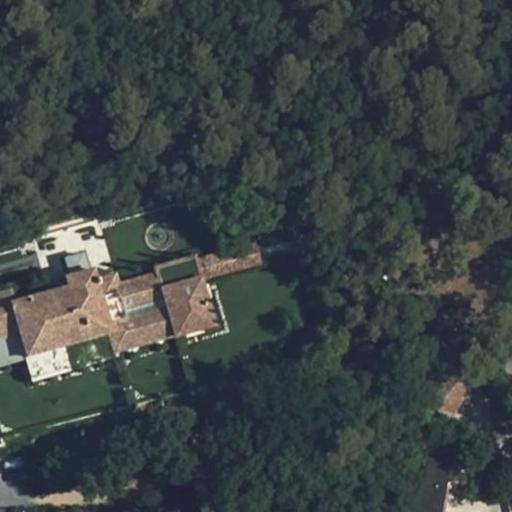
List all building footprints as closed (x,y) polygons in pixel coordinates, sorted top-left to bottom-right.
[(0,293),(0,341),(20,336),(26,359),(62,349),(109,335),(113,351),(174,334),(175,338),(214,327),(194,257),(156,268),(157,274),(118,285),(115,275),(96,280),(94,271),(66,279),(68,288),(15,303),(11,290),(0,293)] [(0,366),(26,359),(20,336),(0,341),(0,366)] [(62,349),(26,359),(33,380),(68,371),(62,349)] [(511,355),(499,367),(511,381),(511,355)] [(483,453),(454,444),(452,457),(447,486),(466,493),(474,473),(483,453)] [(442,511),(447,486),(452,457),(415,450),(405,511),(442,511)] [(482,477),(474,473),(466,493),(474,495),(482,477)]
